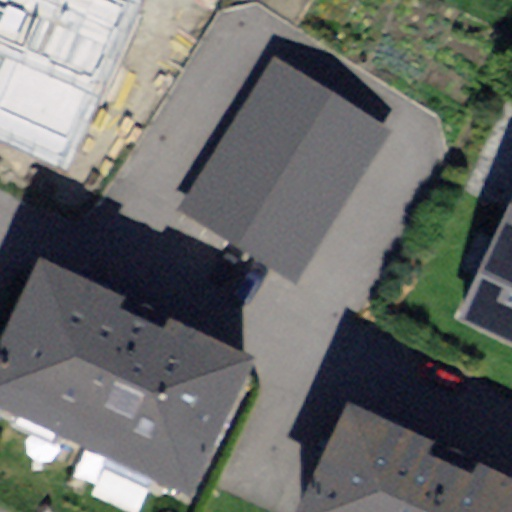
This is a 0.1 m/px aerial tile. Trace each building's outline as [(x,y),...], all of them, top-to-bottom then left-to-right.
[(387,136),(274,66),(184,210),(297,280),(387,136)] [(511,95),(476,186),(511,200),(511,95)] [(511,227),(465,327),(511,348),(511,227)] [(249,379),(34,282),(0,356),(0,423),(189,509),(249,379)] [(511,511),(511,503),(344,426),(304,511),(511,511)]
